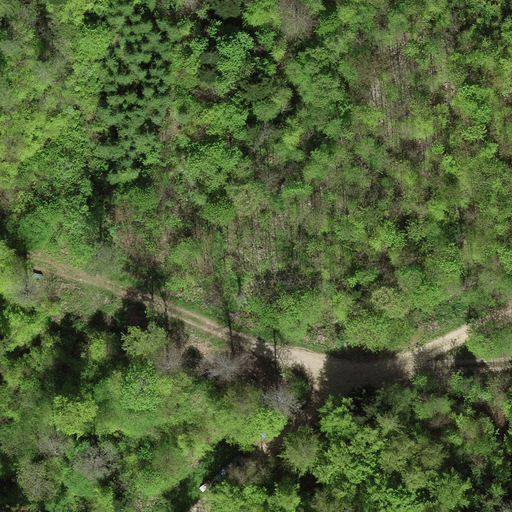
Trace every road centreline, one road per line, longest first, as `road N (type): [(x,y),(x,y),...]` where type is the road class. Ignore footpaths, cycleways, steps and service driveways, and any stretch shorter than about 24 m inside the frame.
road 1 (track): [(374,374),(218,333),(126,293),(0,359)]
road 2 (track): [(511,310),(374,374),(268,444),(192,511)]
road 3 (track): [(374,374),(511,365)]
road 4 (track): [(0,245),(126,293)]
